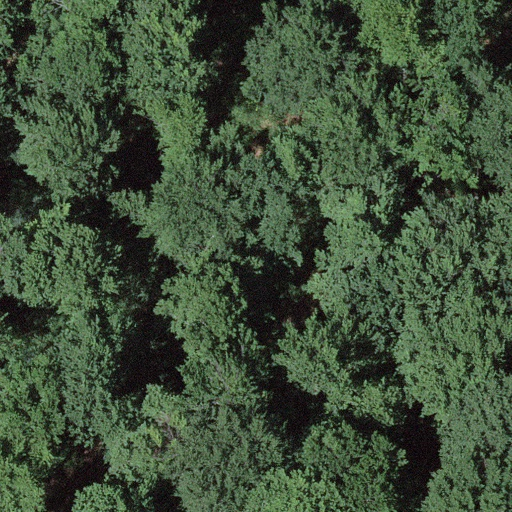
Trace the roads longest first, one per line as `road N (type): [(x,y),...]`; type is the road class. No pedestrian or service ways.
road 1 (track): [(511,246),(307,381),(85,511)]
road 2 (track): [(145,0),(0,66)]
